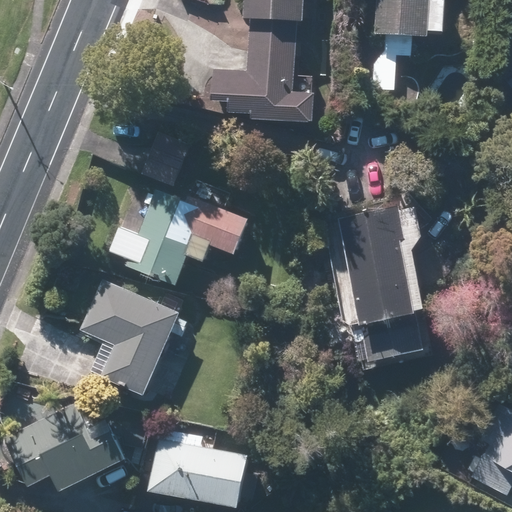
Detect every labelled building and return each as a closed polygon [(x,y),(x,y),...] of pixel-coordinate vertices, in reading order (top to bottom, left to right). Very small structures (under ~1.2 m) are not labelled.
[(249,0),(249,22),(253,22),(250,73),(213,71),(210,114),(256,117),(256,122),(319,126),(320,96),(297,95),(301,25),(308,26),(309,0),(249,0)] [(387,36),(386,56),(374,56),(373,92),(398,92),(399,56),(414,57),(415,37),(431,38),(431,33),(447,34),(449,2),(433,1),(433,0),(380,0),(378,36),(387,36)] [(212,265),(218,249),(239,257),(253,221),(164,187),(152,218),(145,237),(121,227),(111,254),(135,263),(132,271),(180,289),(192,257),(212,265)] [(398,211),(342,224),(366,326),(422,313),(398,211)] [(106,280),(82,336),(112,348),(101,375),(150,397),(186,314),(106,280)] [(511,411),(503,406),(466,473),(510,497),(511,492),(511,411)] [(116,430),(91,440),(80,411),(7,439),(26,489),(59,476),(65,493),(105,477),(104,473),(128,463),(116,430)] [(166,431),(164,440),(162,439),(152,494),(242,511),(252,456),(203,447),(205,438),(166,431)]
